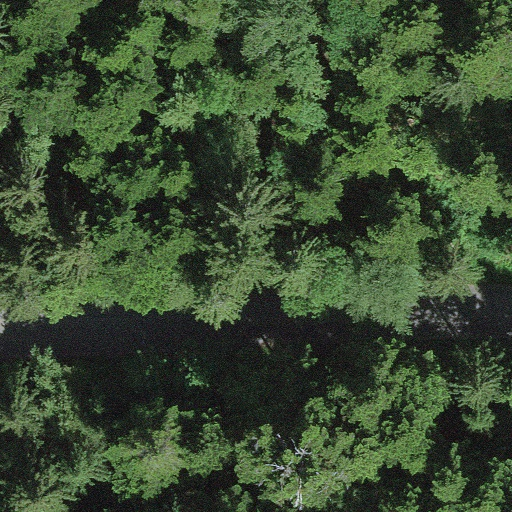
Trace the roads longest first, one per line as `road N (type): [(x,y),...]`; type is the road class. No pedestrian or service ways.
road 1 (tertiary): [(511,314),(0,334)]
road 2 (track): [(0,166),(91,0)]
